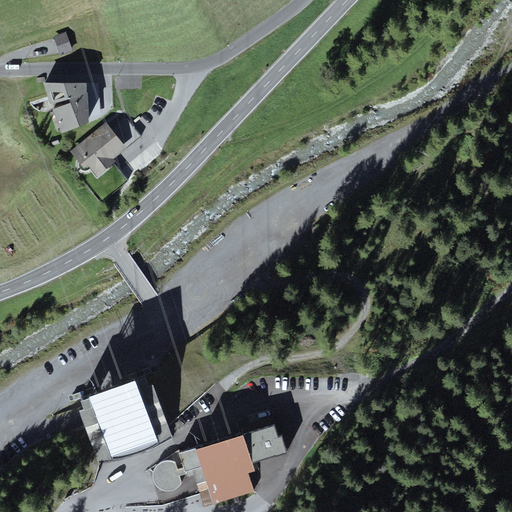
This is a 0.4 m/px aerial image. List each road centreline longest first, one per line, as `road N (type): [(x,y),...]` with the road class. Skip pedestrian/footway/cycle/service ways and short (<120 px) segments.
road 1 (secondary): [(111,236),(347,0)]
road 2 (residential): [(0,67),(209,60),(300,0)]
road 3 (track): [(294,449),(340,402),(421,363),(511,292)]
road 4 (secondary): [(0,290),(111,236)]
